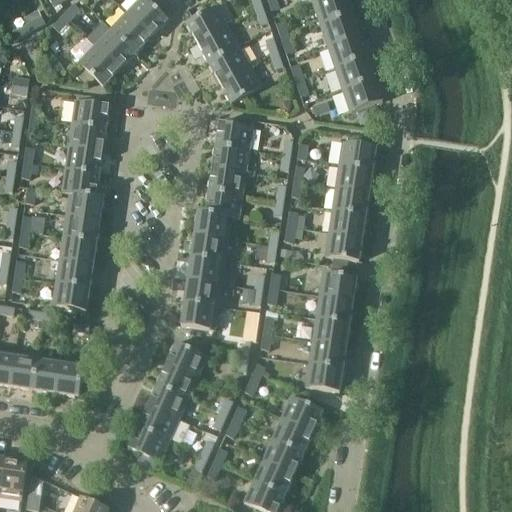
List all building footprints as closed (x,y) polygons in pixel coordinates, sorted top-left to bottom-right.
[(54,10),(68,2),(66,0),(53,0),(50,2),(54,10)] [(145,0),(140,0),(127,14),(152,38),(168,21),(145,0)] [(250,0),(256,14),(264,11),(260,0),(250,0)] [(279,10),(275,0),(266,0),(271,13),(279,10)] [(320,27),(352,16),(347,0),(325,0),(313,4),(320,27)] [(74,6),(63,17),(69,23),(80,12),(74,6)] [(198,45),(227,29),(216,8),(186,25),(198,45)] [(269,26),(264,11),(256,14),(261,29),(269,26)] [(135,55),(152,38),(127,14),(111,31),(135,55)] [(328,49),(360,38),(352,16),(320,27),(328,49)] [(59,34),(69,23),(63,17),(53,29),(59,34)] [(28,27),(32,34),(46,27),(42,19),(28,27)] [(281,42),(290,39),(285,24),(276,27),(281,42)] [(18,41),(32,34),(28,27),(14,34),(18,41)] [(209,66),(239,49),(227,29),(198,45),(209,66)] [(119,72),(135,55),(111,31),(95,48),(119,72)] [(335,71),(368,60),(360,38),(328,49),(335,71)] [(295,54),(290,39),(281,42),(286,57),(295,54)] [(270,58),(279,55),(274,40),(265,43),(270,58)] [(103,88),(119,72),(95,48),(79,65),(103,88)] [(220,86),(250,70),(239,49),(209,66),(220,86)] [(284,70),(279,55),(270,58),(275,73),(284,70)] [(343,93),(375,82),(368,60),(335,71),(343,93)] [(296,84),(303,82),(298,67),(291,70),(296,84)] [(250,70),(220,86),(231,106),(261,90),(250,70)] [(13,88),(29,90),(30,82),(14,80),(13,88)] [(308,97),(303,82),(296,84),(301,99),(308,97)] [(375,82),(343,93),(350,115),(383,104),(375,82)] [(27,98),(29,90),(13,88),(12,96),(27,98)] [(73,124),(106,129),(109,108),(76,103),(73,124)] [(315,117),(330,112),(328,104),(313,109),(315,117)] [(42,106),(33,105),(30,120),(39,122),(42,106)] [(15,118),(13,134),(22,135),(24,120),(15,118)] [(39,122),(30,120),(28,136),(37,137),(39,122)] [(69,147),(103,152),(106,129),(73,124),(69,147)] [(216,146),(250,151),(253,129),(219,124),(216,146)] [(13,134),(10,149),(20,151),(22,135),(13,134)] [(283,158),(291,159),(293,144),(285,143),(283,158)] [(339,167),(373,172),(376,149),(343,144),(339,167)] [(250,151),(216,146),(213,169),(246,174),(250,151)] [(308,148),(300,146),(297,162),(306,163),(308,148)] [(103,152),(69,147),(66,170),(99,175),(103,152)] [(26,150),(24,165),(33,167),(35,151),(26,150)] [(291,159),(283,158),(281,173),(289,175),(291,159)] [(18,165),(8,163),(6,179),(15,180),(18,165)] [(30,182),(33,167),(24,165),(21,181),(30,182)] [(373,172),(339,167),(336,190),(369,195),(373,172)] [(246,174),(213,169),(209,192),(243,197),(246,174)] [(296,169),(294,185),(303,186),(305,170),(296,169)] [(99,175),(66,170),(62,195),(70,196),(70,194),(96,198),(99,175)] [(4,194),(13,196),(15,180),(6,179),(4,194)] [(294,185),(292,200),(301,201),(303,186),(294,185)] [(276,203),(285,205),(287,189),(278,188),(276,203)] [(369,195),(336,190),(332,213),(366,218),(369,195)] [(28,191),(26,206),(34,207),(37,192),(28,191)] [(243,197),(209,192),(206,214),(232,218),(232,221),(239,222),(243,197)] [(70,194),(70,196),(67,217),(100,222),(104,199),(96,198),(70,194)] [(283,220),(285,205),(276,203),(274,219),(283,220)] [(7,226),(16,227),(18,212),(10,210),(7,226)] [(232,218),(206,214),(198,213),(195,236),(228,241),(232,221),(232,218)] [(366,218),(332,213),(329,236),(362,241),(366,218)] [(287,229),(296,231),(299,216),(290,214),(287,229)] [(100,222),(67,217),(63,240),(97,245),(100,222)] [(23,219),(21,234),(30,235),(33,220),(23,219)] [(14,242),(16,227),(7,226),(5,241),(14,242)] [(294,246),(296,231),(287,229),(285,245),(294,246)] [(21,234),(19,249),(28,251),(30,235),(21,234)] [(269,249),(278,250),(280,235),(272,234),(269,249)] [(195,236),(191,259),(225,264),(228,241),(195,236)] [(362,241),(329,236),(325,259),(359,264),(362,241)] [(97,245),(63,240),(60,263),(93,268),(97,245)] [(276,265),(278,250),(269,249),(267,264),(276,265)] [(2,255),(0,268),(0,270),(9,272),(11,256),(2,255)] [(191,259),(188,282),(222,287),(225,264),(191,259)] [(93,268),(60,263),(56,286),(90,291),(93,268)] [(17,264),(15,279),(23,281),(26,265),(17,264)] [(0,286),(7,287),(9,272),(0,270),(0,286)] [(323,275),(320,298),(353,303),(357,280),(323,275)] [(272,276),(270,292),(279,293),(281,277),(272,276)] [(255,292),(264,293),(266,278),(257,277),(255,292)] [(15,279),(12,295),(21,296),(23,281),(15,279)] [(222,287),(188,282),(185,305),(218,310),(222,287)] [(90,291),(56,286),(53,309),(86,314),(90,291)] [(261,309),(264,293),(255,292),(253,307),(261,309)] [(270,292),(268,307),(277,309),(279,293),(270,292)] [(353,303),(320,298),(316,321),(350,326),(353,303)] [(215,333),(218,310),(185,305),(181,328),(215,333)] [(0,317),(14,319),(15,310),(0,308),(0,317)] [(44,324),(45,315),(30,313),(28,322),(44,324)] [(60,318),(45,315),(44,324),(59,327),(60,318)] [(265,321),(263,337),(272,338),(274,322),(265,321)] [(350,326),(316,321),(313,344),(346,349),(350,326)] [(89,336),(90,327),(74,325),(73,333),(89,336)] [(272,338),(263,337),(261,352),(270,353),(272,338)] [(240,359),(249,360),(251,345),(242,343),(240,359)] [(346,349),(313,344),(309,367),(343,372),(346,349)] [(167,366),(198,380),(207,359),(176,345),(167,366)] [(16,355),(0,352),(0,386),(11,388),(16,355)] [(39,358),(16,355),(11,388),(34,392),(39,358)] [(61,362),(39,358),(34,392),(56,395),(61,362)] [(247,376),(249,360),(240,359),(238,374),(247,376)] [(61,362),(56,395),(79,399),(84,365),(61,362)] [(157,387),(188,401),(198,380),(167,366),(157,387)] [(251,381),(259,385),(266,370),(258,367),(251,381)] [(343,372),(309,367),(306,390),(340,395),(343,372)] [(252,399),(259,385),(251,381),(244,396),(252,399)] [(148,408),(179,422),(188,401),(157,387),(148,408)] [(282,420),(313,434),(323,413),(292,399),(282,420)] [(218,418),(226,422),(234,405),(225,401),(218,418)] [(169,443),(179,422),(148,408),(138,429),(169,443)] [(232,423),(241,427),(247,412),(239,409),(232,423)] [(219,439),(226,422),(218,418),(210,436),(219,439)] [(304,455),(313,434),(282,420),(273,441),(304,455)] [(234,442),(241,427),(232,423),(226,438),(234,442)] [(160,465),(169,443),(138,429),(129,451),(160,465)] [(294,476),(304,455),(273,441),(263,462),(294,476)] [(201,457),(209,460),(215,446),(208,443),(201,457)] [(28,459),(30,449),(20,448),(19,457),(28,459)] [(214,465),(221,468),(227,454),(220,451),(214,465)] [(202,475),(209,460),(201,457),(195,471),(202,475)] [(27,465),(5,461),(0,495),(0,499),(22,502),(27,465)] [(285,497),(294,476),(263,462),(254,483),(285,497)] [(215,482),(221,468),(214,465),(207,479),(215,482)] [(260,511),(278,511),(285,497),(254,483),(244,505),(260,511)] [(28,504),(40,506),(41,497),(29,496),(28,504)] [(76,511),(109,511),(110,511),(81,499),(76,511)]
